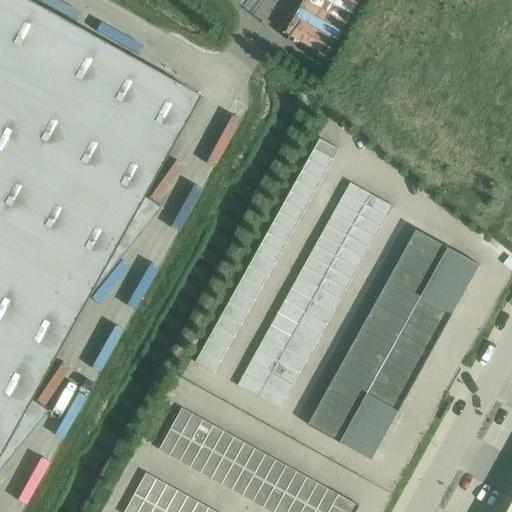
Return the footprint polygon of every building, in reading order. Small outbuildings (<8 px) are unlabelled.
[(0,0),(0,467),(45,412),(30,400),(85,299),(158,209),(142,197),(198,96),(23,0),(0,0)] [(320,139),(314,150),(333,160),(339,150),(320,139)] [(314,150),(308,160),(327,171),(333,160),(314,150)] [(308,160),(302,171),(321,181),(327,171),(308,160)] [(302,171),(296,181),(315,192),(321,181),(302,171)] [(296,181),(291,192),(310,202),(315,192),(296,181)] [(350,183),(344,194),(365,206),(371,195),(350,183)] [(291,192),(285,202),(304,213),(310,202),(291,192)] [(344,194),(338,205),(360,216),(365,206),(344,194)] [(371,195),(365,206),(386,218),(392,207),(371,195)] [(285,202),(279,213),(298,223),(304,213),(285,202)] [(338,205),(333,215),(354,227),(360,216),(338,205)] [(365,206),(360,216),(381,228),(386,218),(365,206)] [(279,213),(273,223),(292,234),(298,223),(279,213)] [(333,215),(327,226),(348,237),(354,227),(333,215)] [(360,216),(354,227),(375,239),(381,228),(360,216)] [(273,223),(267,234),(287,244),(292,234),(273,223)] [(327,226),(321,236),(342,248),(348,237),(327,226)] [(354,227),(348,237),(369,249),(375,239),(354,227)] [(417,231),(409,245),(441,262),(448,248),(417,231)] [(267,234),(261,244),(280,255),(287,244),(267,234)] [(321,236),(315,247),(336,258),(342,248),(321,236)] [(348,237),(342,248),(363,260),(369,249),(348,237)] [(261,244),(255,255),(275,265),(280,255),(261,244)] [(409,245),(402,257),(434,274),(441,262),(409,245)] [(315,247),(309,257),(330,269),(336,258),(315,247)] [(342,248),(336,258),(357,270),(363,260),(342,248)] [(448,248),(441,262),(472,280),(480,266),(448,248)] [(255,255),(249,267),(268,277),(275,265),(255,255)] [(309,257),(303,268),(324,279),(330,269),(309,257)] [(402,257),(395,269),(427,286),(434,274),(402,257)] [(507,260),(503,264),(511,271),(511,259),(509,257),(507,260)] [(336,258),(330,269),(351,280),(357,270),(336,258)] [(441,262),(434,274),(466,292),(472,280),(441,262)] [(249,267),(242,279),(261,289),(268,277),(249,267)] [(303,268),(298,278),(319,290),(324,279),(303,268)] [(330,269),(324,279),(346,291),(351,280),(330,269)] [(395,269),(389,281),(420,298),(427,286),(395,269)] [(434,274),(427,286),(459,304),(466,292),(434,274)] [(298,278),(291,290),(312,302),(319,290),(298,278)] [(242,279),(235,291),(254,301),(261,289),(242,279)] [(324,279),(319,290),(340,301),(346,291),(324,279)] [(389,281),(382,293),(414,310),(420,298),(389,281)] [(427,286),(420,298),(452,316),(459,304),(427,286)] [(291,290),(284,302),(305,314),(312,302),(291,290)] [(319,290),(312,302),(333,313),(340,301),(319,290)] [(235,291),(229,303),(248,313),(254,301),(235,291)] [(382,293),(375,305),(407,322),(414,310),(382,293)] [(420,298),(414,310),(445,328),(452,316),(420,298)] [(284,302),(278,314),(299,326),(305,314),(284,302)] [(312,302),(305,314),(326,326),(333,313),(312,302)] [(229,303),(222,315),(241,325),(248,313),(229,303)] [(375,305),(369,317),(400,334),(407,322),(375,305)] [(414,310),(407,322),(439,340),(445,328),(414,310)] [(278,314),(271,326),(292,338),(299,326),(278,314)] [(305,314),(299,326),(320,338),(326,326),(305,314)] [(222,315),(215,327),(234,337),(241,325),(222,315)] [(369,317),(362,329),(394,346),(400,334),(369,317)] [(407,322),(400,334),(432,352),(439,340),(407,322)] [(271,326),(264,338),(285,350),(292,338),(271,326)] [(299,326),(292,338),(313,350),(320,338),(299,326)] [(215,327),(209,339),(228,349),(234,337),(215,327)] [(362,329),(355,341),(387,359),(394,346),(362,329)] [(400,334),(394,346),(425,364),(432,352),(400,334)] [(264,338),(257,350),(278,362),(285,350),(264,338)] [(292,338),(285,350),(306,362),(313,350),(292,338)] [(209,339),(202,351),(221,361),(228,349),(209,339)] [(355,341),(349,353),(380,370),(387,359),(355,341)] [(394,346),(387,359),(419,376),(425,364),(394,346)] [(257,350),(251,362),(272,374),(278,362),(257,350)] [(285,350),(278,362),(299,374),(306,362),(285,350)] [(202,351),(195,363),(214,373),(221,361),(202,351)] [(349,353),(342,365),(374,382),(380,370),(349,353)] [(387,359),(380,370),(412,388),(419,376),(387,359)] [(251,362),(244,374),(265,386),(272,374),(251,362)] [(278,362),(272,374),(293,386),(299,374),(278,362)] [(342,365),(335,377),(367,395),(374,382),(342,365)] [(380,370),(374,382),(405,400),(412,388),(380,370)] [(244,374),(237,386),(258,398),(265,386),(244,374)] [(272,374),(265,386),(286,398),(293,386),(272,374)] [(335,377),(328,389),(360,407),(367,395),(335,377)] [(374,382),(367,395),(399,412),(405,400),(374,382)] [(265,386),(258,398),(279,410),(286,398),(265,386)] [(328,389),(322,401),(353,419),(360,407),(328,389)] [(367,395),(360,407),(392,424),(399,412),(367,395)] [(322,401),(315,413),(347,431),(353,419),(322,401)] [(360,407),(353,419),(385,436),(392,424),(360,407)] [(182,408),(170,430),(181,435),(192,414),(182,408)] [(315,413),(308,425),(340,443),(347,431),(315,413)] [(192,414),(181,435),(191,441),(203,420),(192,414)] [(353,419),(347,431),(378,448),(385,436),(353,419)] [(203,420),(191,441),(202,447),(213,426),(203,420)] [(213,426),(202,447),(212,453),(224,432),(213,426)] [(170,430),(159,451),(169,456),(181,435),(170,430)] [(347,431),(340,443),(372,461),(378,448),(347,431)] [(224,432),(212,453),(223,458),(234,437),(224,432)] [(181,435),(169,456),(180,462),(191,441),(181,435)] [(234,437),(223,458),(233,464),(245,443),(234,437)] [(191,441),(180,462),(190,468),(202,447),(191,441)] [(245,443),(233,464),(243,470),(255,449),(245,443)] [(202,447),(190,468),(201,474),(212,453),(202,447)] [(255,449),(243,470),(254,476),(265,455),(255,449)] [(212,453),(201,474),(211,479),(223,458),(212,453)] [(265,455),(254,476),(264,481),(276,460),(265,455)] [(223,458),(211,479),(221,485),(233,464),(223,458)] [(276,460),(264,481),(275,487),(286,466),(276,460)] [(233,464),(221,485),(232,491),(243,470),(233,464)] [(286,466),(275,487),(285,493),(297,472),(286,466)] [(243,470),(232,491),(242,497),(254,476),(243,470)] [(297,472),(285,493),(296,499),(307,478),(297,472)] [(146,474),(134,495),(145,501),(157,479),(146,474)] [(254,476),(242,497),(253,502),(264,481),(254,476)] [(307,478),(296,499),(306,504),(318,484),(307,478)] [(157,479),(145,501),(155,506),(167,485),(157,479)] [(264,481),(253,502),(263,508),(275,487),(264,481)] [(318,484),(306,504),(317,510),(328,489),(318,484)] [(167,485),(155,506),(165,511),(177,491),(167,485)] [(275,487),(263,508),(270,511),(274,511),(285,493),(275,487)] [(328,489),(317,510),(319,511),(329,511),(333,506),(339,495),(328,489)] [(177,491),(165,511),(179,511),(188,497),(177,491)] [(285,493),(274,511),(288,511),(296,499),(285,493)] [(134,495),(124,511),(138,511),(145,501),(134,495)] [(339,495),(333,506),(344,511),(356,511),(359,507),(339,495)] [(188,497),(179,511),(192,511),(198,502),(188,497)] [(296,499),(288,511),(301,511),(306,504),(296,499)] [(145,501),(138,511),(152,511),(155,506),(145,501)] [(198,502),(192,511),(206,511),(209,508),(198,502)]
